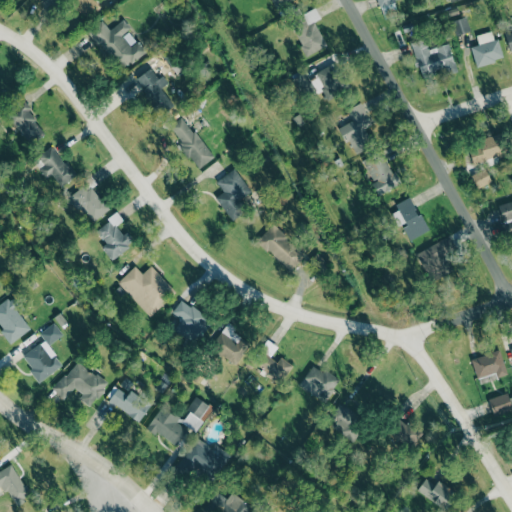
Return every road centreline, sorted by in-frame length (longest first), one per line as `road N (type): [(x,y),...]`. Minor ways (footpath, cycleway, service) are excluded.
road 1 (residential): [(0,30),(47,65),(217,271),(282,310),(403,339)]
road 2 (residential): [(510,300),(343,0)]
road 3 (residential): [(403,339),(511,505)]
road 4 (residential): [(0,402),(108,472),(152,511)]
